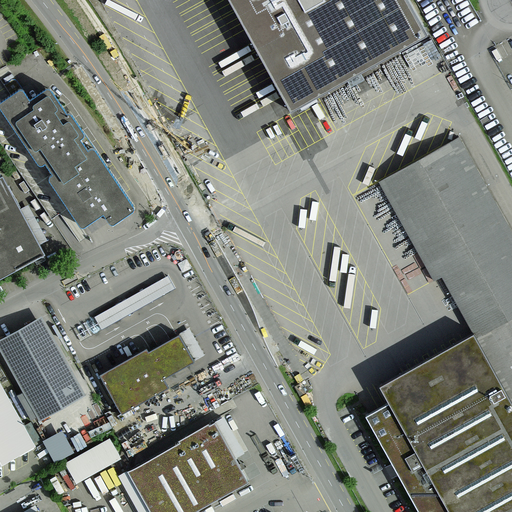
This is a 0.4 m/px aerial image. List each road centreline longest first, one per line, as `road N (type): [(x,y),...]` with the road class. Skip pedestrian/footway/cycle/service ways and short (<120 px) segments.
road 1 (tertiary): [(345,511),(181,217)]
road 2 (tertiary): [(181,217),(107,89),(39,0)]
road 3 (track): [(207,222),(80,0)]
road 4 (residential): [(181,217),(0,311)]
road 5 (unknown): [(90,264),(0,123)]
